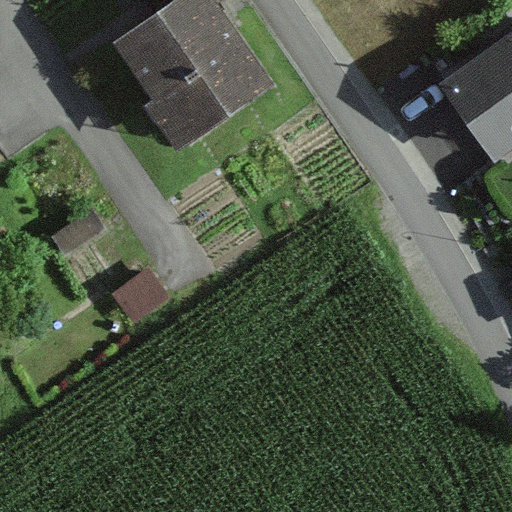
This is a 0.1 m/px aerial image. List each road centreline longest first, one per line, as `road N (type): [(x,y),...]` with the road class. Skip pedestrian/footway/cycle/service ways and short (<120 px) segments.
road 1 (residential): [(511,385),(413,198),(276,0)]
road 2 (residential): [(0,1),(190,285)]
